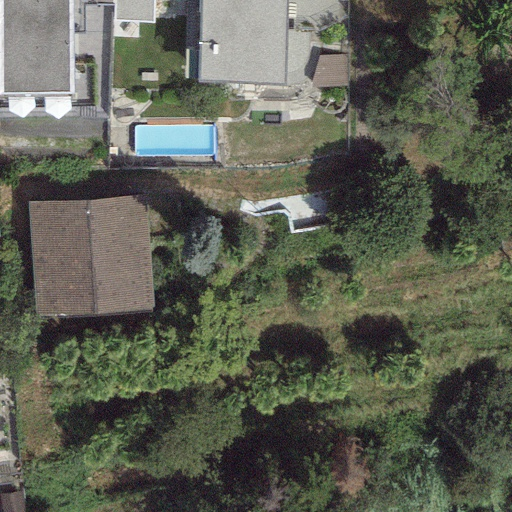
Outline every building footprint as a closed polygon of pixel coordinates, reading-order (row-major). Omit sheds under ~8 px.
[(0,0),(0,96),(71,96),(70,35),(83,35),(83,6),(113,6),(113,0),(0,0)] [(152,0),(197,0),(196,83),(283,85),(285,0),(113,0),(113,6),(112,23),(152,24),(152,0)] [(346,56),(316,57),(308,90),(347,87),(346,56)] [(145,197),(25,204),(32,317),(152,310),(145,197)] [(24,511),(21,492),(0,495),(0,511),(24,511)]
